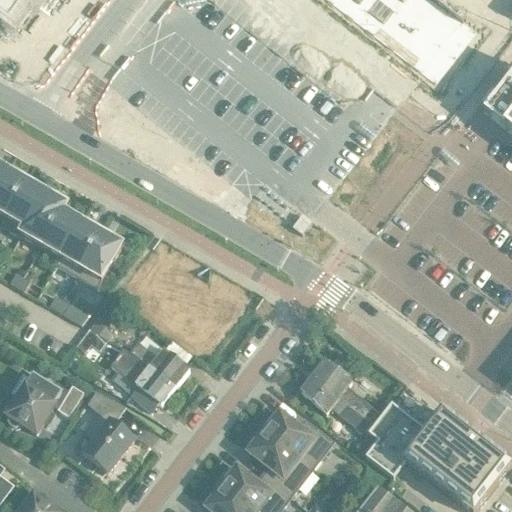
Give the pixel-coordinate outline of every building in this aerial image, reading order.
[(0,0),(0,21),(9,28),(29,2),(34,6),(36,4),(39,0),(0,0)] [(434,0),(324,0),(435,86),(477,33),(434,0)] [(511,85),(485,120),(511,140),(511,85)] [(0,185),(8,172),(0,167),(0,185)] [(21,179),(8,172),(0,185),(0,223),(3,225),(28,183),(26,182),(25,186),(19,182),(21,179)] [(48,195),(28,183),(3,225),(22,236),(20,238),(22,239),(48,195)] [(60,202),(48,195),(22,239),(42,250),(65,209),(58,205),(60,202)] [(42,250),(61,262),(84,224),(71,217),(69,220),(63,216),(67,210),(65,209),(42,250)] [(302,219),(293,231),(302,239),(312,226),(302,219)] [(103,235),(84,224),(61,262),(56,270),(76,282),(103,235)] [(105,236),(103,235),(76,282),(97,294),(124,247),(110,239),(108,242),(103,239),(105,236)] [(23,282),(17,278),(11,288),(17,292),(23,282)] [(17,292),(24,296),(30,286),(23,282),(17,292)] [(50,311),(57,315),(63,304),(56,300),(50,311)] [(70,308),(63,304),(57,315),(64,319),(70,308)] [(105,347),(112,339),(96,326),(89,335),(105,347)] [(87,372),(105,347),(89,335),(70,359),(87,372)] [(133,361),(175,392),(189,374),(145,342),(132,359),(134,360),(133,361)] [(134,360),(132,359),(122,372),(134,381),(130,386),(162,410),(175,392),(133,361),(134,360)] [(325,364),(313,380),(370,426),(378,415),(348,390),(352,385),(325,364)] [(24,374),(8,399),(17,405),(8,420),(9,421),(9,422),(8,422),(8,423),(8,424),(8,425),(8,426),(8,427),(9,428),(9,429),(10,430),(11,431),(12,431),(12,432),(13,432),(14,432),(15,432),(15,433),(16,433),(16,432),(17,432),(18,432),(19,432),(20,432),(20,431),(21,431),(21,430),(22,430),(22,429),(37,438),(45,425),(48,427),(49,426),(46,425),(50,418),(53,420),(53,419),(51,417),(54,412),(58,414),(69,396),(53,386),(50,391),(24,374)] [(370,426),(313,380),(300,396),(326,417),(331,410),(362,435),(370,426)] [(69,396),(58,414),(69,422),(84,398),(73,390),(72,391),(69,396)] [(114,428),(125,413),(96,398),(89,410),(101,419),(74,452),(84,460),(107,479),(134,444),(114,428)] [(378,445),(366,461),(394,483),(406,467),(464,511),(479,511),(511,470),(483,448),(485,446),(473,436),(471,438),(442,416),(427,436),(392,408),(369,438),(378,445)] [(269,427),(262,436),(312,475),(334,447),(305,425),(299,434),(280,419),(272,429),(269,427)] [(312,475),(262,436),(255,445),(258,447),(250,457),(269,472),(263,480),(291,502),(312,475)] [(0,506),(13,491),(0,480),(3,477),(0,474),(0,506)] [(283,511),(291,502),(263,480),(256,489),(237,474),(230,484),(227,482),(220,491),(246,511),(283,511)] [(246,511),(220,491),(212,500),(215,502),(208,511),(207,511),(246,511)] [(398,511),(378,496),(365,511),(398,511)] [(42,506),(34,500),(24,511),(49,511),(50,511),(52,509),(51,509),(49,511),(43,506),(45,504),(44,503),(42,506)]
